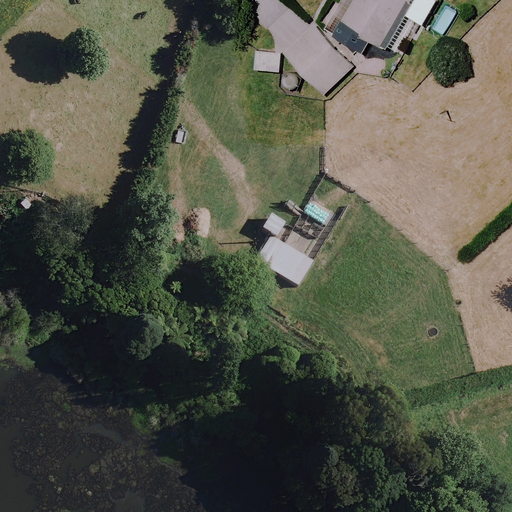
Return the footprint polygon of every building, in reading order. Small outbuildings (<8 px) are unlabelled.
[(415,0),(357,0),(344,25),(391,52),(404,29),(400,27),(415,0)] [(356,66),(317,26),(287,55),(327,96),(356,66)] [(284,52),(259,52),(258,71),(283,72),(284,52)] [(49,118),(37,111),(19,141),(32,148),(49,118)] [(282,230),(268,221),(260,234),(274,243),(282,230)] [(310,266),(269,241),(255,266),(296,290),(310,266)]
